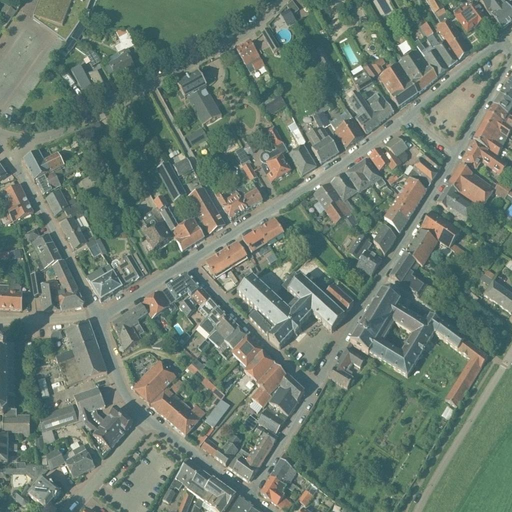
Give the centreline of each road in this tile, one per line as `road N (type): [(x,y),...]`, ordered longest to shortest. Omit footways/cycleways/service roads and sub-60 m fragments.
road 1 (tertiary): [(13,139),(67,129),(262,25),(285,0)]
road 2 (residential): [(310,393),(457,158)]
road 3 (residential): [(229,232),(408,116)]
road 4 (unclassified): [(94,311),(10,153),(13,139)]
road 5 (residential): [(184,260),(310,393)]
road 6 (unclassified): [(511,353),(420,511)]
road 7 (residential): [(408,116),(511,34)]
road 8 (unclassified): [(251,498),(149,420)]
road 9 (residential): [(229,232),(171,123)]
road 10 (unclassified): [(69,511),(149,420)]
road 11 (residential): [(251,498),(310,393)]
